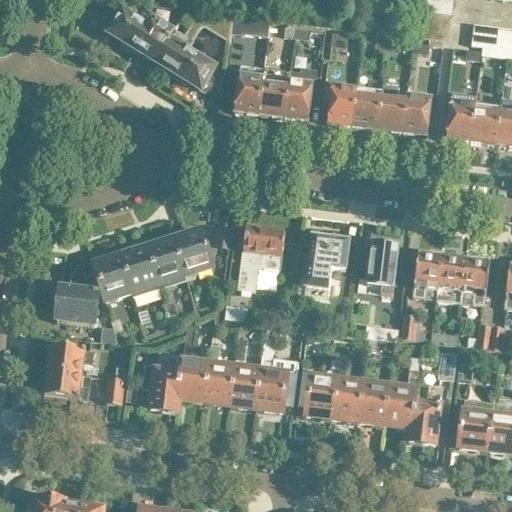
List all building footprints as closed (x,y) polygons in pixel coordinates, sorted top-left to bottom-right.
[(451,19),(452,7),(426,4),(424,16),(451,19)] [(172,36),(154,65),(174,77),(174,80),(184,86),(187,85),(201,93),(202,94),(204,94),(206,94),(208,94),(209,93),(211,93),(212,91),(213,90),(214,88),(214,87),(214,85),(214,83),(214,82),(213,80),(212,79),(210,78),(212,75),(200,67),(202,63),(187,54),(200,34),(200,33),(201,33),(202,33),(203,33),(204,33),(228,48),(230,37),(232,19),(198,15),(182,42),(172,36)] [(449,32),(451,19),(424,16),(423,28),(449,32)] [(104,26),(103,28),(104,30),(104,32),(105,33),(106,35),(108,36),(121,44),(121,47),(132,54),(135,52),(154,65),(172,36),(153,24),(148,23),(145,28),(132,20),(130,24),(123,19),(122,19),(121,19),(120,19),(119,19),(118,19),(118,20),(117,20),(116,19),(114,19),(112,19),(110,19),(109,20),(107,21),(106,22),(105,23),(104,25),(104,26)] [(230,37),(245,39),(247,21),(232,19),(230,37)] [(270,24),(247,21),(245,37),(268,40),(270,24)] [(423,28),(421,41),(442,44),(449,32),(423,28)] [(482,51),(483,51),(486,29),(474,28),(471,49),(482,51)] [(496,52),(498,31),(486,29),(483,51),(482,51),(482,55),(481,55),(480,64),(481,64),(482,58),(507,62),(508,54),(496,52)] [(294,42),(295,32),(285,31),(283,41),(294,42)] [(511,32),(498,31),(496,52),(508,54),(511,32)] [(310,34),(295,32),(294,42),(309,44),(310,34)] [(376,52),(387,54),(389,35),(378,33),(376,52)] [(400,36),(389,35),(387,54),(398,55),(400,36)] [(332,36),(330,50),(346,52),(348,38),(332,36)] [(428,57),(429,48),(414,46),(413,55),(428,57)] [(465,62),(480,64),(481,55),(467,53),(465,62)] [(240,70),(234,116),(259,119),(265,73),(240,70)] [(265,73),(259,119),(284,122),(290,76),(265,73)] [(290,76),(284,122),(307,125),(312,87),(315,85),(316,80),(316,78),(314,74),(300,73),(299,77),(290,75),(290,76)] [(382,94),(377,135),(402,138),(408,98),(398,97),(399,90),(383,88),(382,94)] [(327,128),(352,131),(357,93),(332,89),(327,128)] [(357,93),(352,131),(377,135),(382,94),(357,90),(357,93)] [(426,141),(431,101),(408,98),(402,138),(426,141)] [(446,143),(470,146),(475,107),(451,104),(446,143)] [(475,108),(470,146),(496,149),(500,118),(500,110),(487,108),(487,109),(475,108)] [(511,119),(500,118),(496,149),(511,151),(511,119)] [(217,248),(228,250),(231,229),(219,227),(217,248)] [(246,230),(238,293),(256,295),(259,272),(280,275),(281,260),(285,235),(246,230)] [(172,242),(184,280),(186,284),(194,281),(197,276),(212,271),(200,233),(195,235),(194,232),(181,236),(182,239),(172,242)] [(297,278),(295,299),(328,303),(332,272),(345,274),(349,244),(328,241),(329,238),(319,237),(318,240),(311,239),(306,279),(297,278)] [(146,250),(158,288),(159,292),(168,289),(171,284),(184,280),(172,242),(168,243),(168,240),(154,245),(155,247),(146,250)] [(366,285),(365,293),(380,295),(380,299),(392,300),(399,250),(371,246),(369,263),(367,262),(366,271),(368,271),(367,283),(366,285)] [(129,256),(120,259),(132,297),(131,297),(133,301),(141,298),(145,292),(158,288),(146,250),(142,251),(141,249),(128,253),(129,256)] [(413,301),(423,302),(435,303),(441,259),(418,256),(413,301)] [(93,267),(107,309),(114,307),(118,301),(131,297),(132,297),(120,259),(116,260),(115,257),(102,262),(102,264),(93,267)] [(435,303),(459,306),(461,294),(465,262),(441,259),(435,303)] [(465,262),(461,294),(459,306),(472,308),(484,309),(490,265),(465,262)] [(106,309),(107,309),(93,267),(72,274),(69,294),(60,293),(56,325),(94,330),(98,300),(102,298),(106,309)] [(172,305),(164,308),(168,319),(175,317),(172,305)] [(227,310),(225,322),(245,325),(247,313),(227,310)] [(416,320),(404,319),(401,342),(421,345),(422,334),(414,333),(416,320)] [(119,322),(111,325),(114,336),(123,333),(119,322)] [(184,339),(183,349),(191,350),(192,337),(194,325),(185,329),(185,333),(184,339)] [(467,350),(487,353),(490,329),(478,327),(477,341),(468,340),(467,350)] [(490,329),(487,353),(511,355),(511,345),(500,344),(502,330),(490,329)] [(154,346),(174,338),(171,330),(145,340),(147,346),(154,346)] [(261,373),(256,413),(282,416),(283,408),(293,409),(297,378),(287,377),(272,375),(274,363),(272,363),(275,341),(281,342),(282,332),(266,330),(261,373)] [(385,344),(396,346),(398,333),(387,331),(385,344)] [(432,335),(430,346),(454,349),(455,338),(432,335)] [(238,342),(235,363),(243,364),(246,343),(238,342)] [(377,344),(369,342),(368,347),(367,355),(375,356),(377,344)] [(211,348),(210,360),(218,361),(219,349),(211,348)] [(181,376),(177,403),(179,403),(204,407),(209,367),(195,365),(197,351),(191,350),(183,349),(179,376),(181,376)] [(50,350),(47,375),(80,379),(84,354),(50,350)] [(332,353),(331,363),(340,364),(344,364),(345,354),(332,353)] [(441,365),(439,382),(453,384),(456,357),(442,356),(441,365)] [(457,385),(469,386),(472,359),(460,358),(457,385)] [(410,360),(407,385),(417,386),(420,361),(410,360)] [(301,379),(297,410),(299,410),(299,409),(307,410),(306,419),(332,423),(337,383),(340,364),(331,363),(330,363),(328,375),(326,374),(325,382),(301,379)] [(209,367),(204,407),(230,410),(234,370),(209,367)] [(144,381),(142,394),(152,395),(150,412),(177,416),(179,403),(177,403),(181,376),(179,376),(167,374),(168,371),(155,369),(154,382),(144,381)] [(114,382),(124,383),(125,371),(116,370),(114,382)] [(234,370),(230,410),(256,413),(261,373),(234,370)] [(44,399),(44,403),(53,404),(53,400),(66,402),(88,405),(91,380),(81,379),(80,379),(47,375),(44,399)] [(105,407),(121,409),(124,383),(114,382),(108,381),(105,407)] [(364,386),(337,383),(332,423),(359,426),(364,386)] [(389,390),(364,386),(359,426),(384,429),(389,390)] [(442,389),(429,387),(426,407),(414,405),(412,405),(409,432),(407,444),(434,448),(442,389)] [(389,390),(384,429),(409,432),(412,405),(414,405),(416,393),(389,390)] [(127,394),(125,407),(136,409),(137,395),(127,394)] [(458,451),(487,455),(491,417),(493,408),(464,404),(458,451)] [(511,419),(491,417),(487,455),(511,457),(511,419)] [(30,511),(55,511),(57,501),(32,498),(30,511)] [(57,501),(55,511),(78,511),(80,504),(57,501)]
